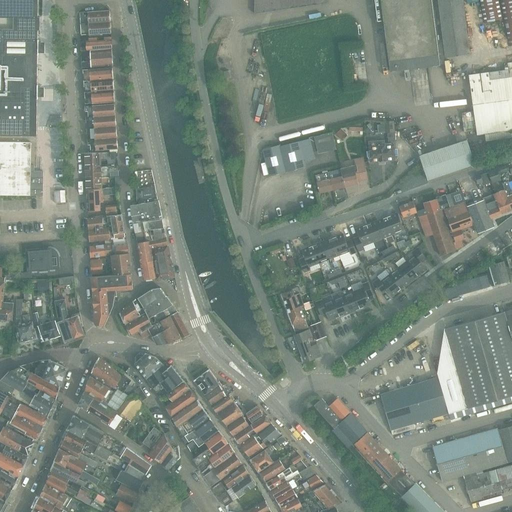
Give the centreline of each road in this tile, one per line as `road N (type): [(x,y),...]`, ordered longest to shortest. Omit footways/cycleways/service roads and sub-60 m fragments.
road 1 (secondary): [(210,342),(175,238),(126,0)]
road 2 (unclassified): [(70,7),(76,210),(84,309),(95,343)]
road 3 (residential): [(243,248),(511,158)]
road 4 (unclassified): [(243,248),(200,80),(195,0)]
road 5 (residential): [(324,382),(337,352),(511,222)]
road 6 (unclassified): [(337,386),(441,310),(511,290)]
road 7 (residential): [(276,511),(172,352)]
road 8 (residential): [(81,361),(16,511)]
road 9 (residential): [(301,388),(243,248)]
road 10 (secondary): [(369,511),(278,410)]
road 11 (unclassified): [(397,451),(511,411)]
